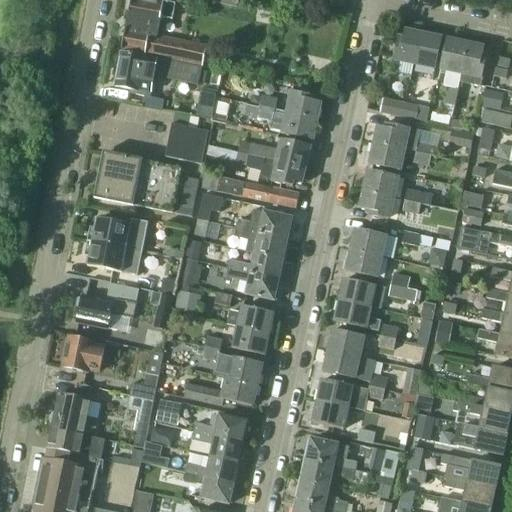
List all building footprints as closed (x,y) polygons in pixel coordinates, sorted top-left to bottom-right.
[(203,69),(208,47),(158,37),(161,18),(173,20),(176,5),(164,2),(164,4),(143,0),(132,0),(128,22),(127,22),(121,50),(122,50),(122,51),(144,56),(144,57),(203,69)] [(238,10),(239,0),(216,0),(215,5),(238,10)] [(414,67),(420,36),(403,33),(401,41),(397,40),(392,62),(414,67)] [(434,71),(441,41),(420,36),(414,67),(434,71)] [(460,76),(467,47),(445,42),(439,72),(460,76)] [(480,89),(486,59),(482,58),(484,50),(467,47),(460,76),(461,76),(459,84),(480,89)] [(151,99),(156,72),(165,74),(165,78),(200,85),(203,69),(144,57),(144,59),(122,54),(115,88),(131,91),(130,95),(151,99)] [(507,69),(509,60),(498,57),(496,66),(507,69)] [(505,80),(507,72),(495,70),(493,77),(505,80)] [(455,108),(458,92),(447,90),(444,106),(455,108)] [(498,109),(502,95),(487,92),(484,106),(498,109)] [(316,121),(319,104),(311,102),(312,98),(291,93),(286,115),(316,121)] [(226,123),(232,100),(218,97),(213,120),(226,123)] [(274,113),(277,102),(261,98),(259,109),(274,113)] [(402,120),(405,106),(383,101),(380,115),(402,120)] [(415,122),(418,109),(405,106),(402,120),(415,122)] [(272,122),(274,113),(259,109),(256,118),(272,122)] [(511,130),(511,125),(511,117),(481,111),(478,123),(511,130)] [(272,122),(270,131),(282,133),(282,135),(311,142),(316,121),(286,115),(274,113),(272,122)] [(461,134),(463,126),(451,124),(449,132),(451,132),(461,134)] [(200,166),(207,133),(172,126),(165,159),(200,166)] [(419,144),(422,133),(387,126),(386,131),(377,129),(374,145),(407,153),(417,155),(433,158),(435,147),(419,144)] [(489,152),(494,134),(482,131),(478,149),(489,152)] [(473,137),(461,134),(451,132),(449,144),(470,148),(473,137)] [(305,170),(310,148),(280,141),(275,164),(305,170)] [(264,161),(266,151),(238,144),(236,155),(264,161)] [(402,174),(407,153),(374,145),(369,166),(402,174)] [(192,219),(199,181),(179,177),(181,170),(105,155),(96,200),(192,219)] [(261,171),(264,161),(236,155),(234,165),(261,171)] [(417,155),(414,166),(427,169),(430,158),(417,155)] [(301,186),(305,170),(275,164),(271,184),(292,188),(293,184),(301,186)] [(484,178),(485,170),(473,168),(472,175),(484,178)] [(511,175),(495,172),(492,184),(511,188),(511,175)] [(397,201),(401,180),(368,173),(363,194),(397,201)] [(205,175),(201,190),(216,193),(216,192),(219,180),(220,178),(205,175)] [(219,180),(216,192),(243,198),(296,210),(299,197),(245,185),(219,180)] [(480,209),(483,192),(464,188),(460,205),(480,209)] [(433,209),(435,199),(406,193),(404,203),(433,209)] [(219,213),(222,199),(201,194),(195,222),(207,225),(210,211),(219,213)] [(392,222),(397,201),(363,194),(359,211),(368,212),(367,217),(392,222)] [(404,203),(402,213),(417,216),(419,206),(404,203)] [(480,227),(483,213),(463,209),(460,223),(480,227)] [(238,222),(236,231),(286,243),(288,233),(291,234),(293,223),(291,223),(291,220),(263,214),(252,212),(249,225),(238,222)] [(162,237),(165,224),(137,219),(135,232),(162,237)] [(146,238),(130,235),(132,228),(98,221),(93,244),(142,255),(146,238)] [(204,238),(207,225),(195,222),(192,235),(204,238)] [(476,253),(480,234),(460,229),(455,249),(476,253)] [(236,231),(234,239),(247,242),(244,254),(254,256),(284,263),(287,250),(285,250),(286,243),(236,231)] [(381,260),(386,238),(355,231),(350,253),(381,260)] [(424,250),(427,239),(402,234),(400,244),(424,250)] [(491,236),(489,245),(499,247),(511,249),(511,240),(501,238),(491,236)] [(196,264),(200,245),(190,243),(186,262),(196,264)] [(139,271),(142,255),(93,244),(88,268),(122,275),(123,268),(139,271)] [(433,249),(429,263),(444,267),(448,252),(433,249)] [(171,251),(169,258),(182,261),(183,254),(171,251)] [(377,280),(381,260),(350,253),(346,273),(377,280)] [(282,274),(284,263),(254,256),(251,268),(229,263),(227,271),(278,283),(280,274),(282,274)] [(460,275),(462,263),(453,261),(450,273),(460,275)] [(191,288),(196,264),(186,262),(180,286),(191,288)] [(511,274),(492,270),(490,279),(511,283),(509,297),(511,297),(511,274)] [(276,291),(278,283),(227,271),(225,281),(247,286),(244,297),(273,303),(273,301),(276,302),(278,291),(276,291)] [(407,292),(409,281),(393,277),(390,288),(407,292)] [(344,281),(339,302),(370,310),(370,308),(380,310),(384,290),(375,288),(344,281)] [(175,284),(168,282),(165,294),(173,295),(175,284)] [(458,295),(460,286),(448,284),(446,292),(458,295)] [(109,285),(106,301),(136,307),(139,291),(109,285)] [(417,304),(419,294),(407,292),(390,288),(388,298),(417,304)] [(197,315),(201,297),(179,292),(175,311),(197,315)] [(511,297),(509,297),(487,292),(485,301),(507,306),(504,317),(511,318),(511,297)] [(174,298),(154,294),(151,293),(149,306),(156,307),(152,328),(167,331),(174,298)] [(229,309),(232,298),(216,295),(214,305),(229,309)] [(78,301),(76,308),(79,309),(76,324),(107,331),(110,316),(130,320),(133,321),(135,309),(132,308),(82,298),(81,300),(78,301)] [(368,320),(370,310),(339,302),(334,324),(378,333),(380,322),(368,320)] [(454,316),(455,308),(443,305),(441,314),(454,316)] [(229,313),(226,327),(237,330),(268,337),(273,316),(241,309),(240,315),(229,313)] [(423,312),(421,320),(432,322),(433,314),(423,312)] [(511,318),(504,317),(483,313),(481,321),(502,326),(500,338),(511,340),(511,318)] [(447,346),(451,327),(438,325),(434,344),(447,346)] [(396,342),(398,331),(382,327),(379,339),(396,342)] [(263,358),(268,337),(237,330),(232,351),(263,358)] [(358,361),(363,338),(333,331),(328,354),(358,361)] [(511,340),(500,338),(478,333),(477,341),(498,346),(496,357),(511,360),(511,340)] [(206,338),(204,348),(220,352),(222,342),(206,338)] [(418,338),(416,345),(426,348),(428,340),(418,338)] [(99,373),(104,349),(92,347),(92,344),(69,339),(63,369),(86,373),(87,370),(99,373)] [(394,352),(396,342),(379,339),(377,348),(394,352)] [(204,348),(201,359),(217,362),(217,365),(228,368),(225,381),(257,388),(262,366),(230,359),(219,356),(220,352),(204,348)] [(373,375),(356,372),(358,361),(328,354),(323,374),(369,384),(368,390),(384,393),(387,381),(372,378),(373,375)] [(442,367),(444,359),(432,356),(430,365),(442,367)] [(511,372),(493,369),(490,382),(469,377),(467,385),(488,390),(511,394),(511,372)] [(415,397),(420,375),(407,372),(402,394),(415,397)] [(153,401),(158,377),(146,374),(144,387),(132,384),(130,396),(153,401)] [(252,408),(257,388),(225,381),(223,393),(185,385),(182,399),(219,407),(221,401),(252,408)] [(382,402),(384,393),(368,390),(367,392),(321,382),(316,404),(347,411),(350,399),(367,402),(367,399),(382,402)] [(430,397),(432,389),(420,386),(418,395),(430,397)] [(511,394),(488,390),(486,403),(464,398),(462,406),(511,417),(511,414),(511,394)] [(93,440),(97,420),(87,418),(90,402),(59,396),(47,450),(99,461),(104,442),(93,440)] [(148,426),(153,401),(130,396),(127,408),(139,411),(136,423),(148,426)] [(416,406),(414,411),(429,414),(432,399),(418,396),(416,406)] [(176,427),(180,406),(160,402),(156,423),(176,427)] [(343,432),(347,411),(316,404),(312,425),(343,432)] [(411,420),(413,407),(403,404),(401,418),(411,420)] [(454,404),(453,412),(461,414),(458,425),(480,430),(507,436),(508,435),(509,433),(510,428),(509,426),(511,417),(462,406),(454,404)] [(429,441),(433,420),(419,417),(414,437),(429,441)] [(246,437),(248,426),(246,426),(246,424),(219,418),(216,429),(196,425),(194,433),(242,444),(243,437),(246,437)] [(507,436),(480,430),(458,425),(456,433),(478,438),(475,452),(502,457),(503,455),(505,453),(506,448),(505,446),(507,436)] [(154,431),(151,443),(171,447),(173,435),(154,431)] [(373,446),(375,435),(358,432),(356,442),(373,446)] [(240,453),(242,444),(194,433),(192,442),(213,447),(210,458),(239,465),(242,453),(240,453)] [(137,436),(134,449),(143,451),(146,438),(137,436)] [(347,460),(349,449),(310,441),(310,443),(308,443),(305,453),(307,454),(306,462),(355,473),(357,462),(347,460)] [(154,465),(158,448),(147,445),(143,463),(154,465)] [(100,461),(99,461),(47,450),(34,511),(102,511),(90,509),(100,461)] [(420,469),(424,453),(411,451),(408,467),(420,469)] [(395,481),(400,455),(385,452),(379,477),(395,481)] [(133,453),(130,467),(139,469),(142,455),(133,453)] [(237,478),(239,465),(210,458),(208,469),(187,465),(184,475),(233,485),(234,477),(237,478)] [(497,479),(499,469),(451,459),(449,466),(471,471),(467,485),(495,491),(495,488),(497,486),(498,482),(497,479)] [(353,480),(355,473),(306,462),(304,470),(302,469),(299,482),(329,488),(332,476),(353,480)] [(162,479),(163,473),(151,471),(149,476),(162,479)] [(424,486),(426,476),(411,473),(409,483),(424,486)] [(231,493),(233,485),(184,475),(183,483),(204,488),(201,501),(228,507),(228,504),(231,505),(233,493),(231,493)] [(495,491),(467,485),(446,481),(445,488),(466,493),(463,505),(490,511),(491,508),(493,507),(494,501),(493,499),(495,491)] [(339,499),(327,497),(329,488),(299,482),(297,494),(298,495),(297,503),(336,511),(345,511),(347,504),(338,502),(339,499)] [(152,490),(152,486),(139,483),(137,491),(160,496),(161,492),(152,490)] [(388,501),(390,489),(379,486),(377,498),(388,501)] [(412,502),(413,495),(402,492),(400,499),(412,502)] [(490,511),(463,505),(442,500),(440,508),(457,511),(490,511)] [(336,511),(297,503),(295,511),(293,510),(292,511),(336,511)] [(390,511),(391,506),(379,503),(376,511),(390,511)]
